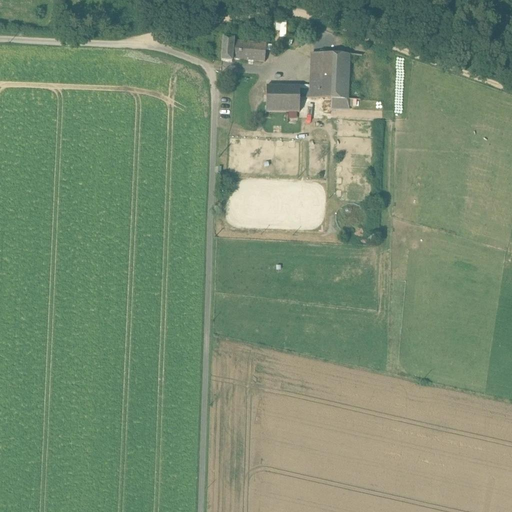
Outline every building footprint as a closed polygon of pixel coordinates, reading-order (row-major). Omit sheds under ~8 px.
[(275,30),(279,30),(279,36),(286,36),(287,23),(276,23),(275,30)] [(255,43),(234,42),(234,39),(223,38),(221,61),(232,62),(232,60),(253,62),(255,43)] [(266,44),(255,43),(253,62),(264,63),(266,44)] [(350,55),(311,54),(310,86),(310,99),(332,100),(348,100),(349,82),(350,55)] [(362,56),(350,55),(349,82),(361,82),(362,56)] [(361,82),(349,82),(348,100),(360,101),(361,82)] [(310,86),(299,86),(299,87),(299,98),(310,99),(310,86)] [(299,87),(266,87),(266,113),(299,113),(299,98),(299,87)] [(348,100),(332,100),(331,110),(348,110),(348,100)]
